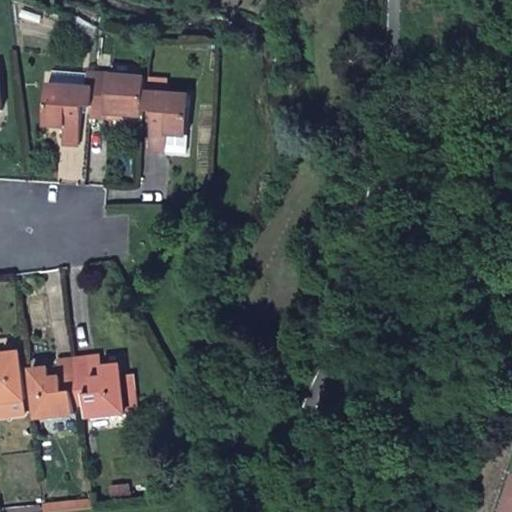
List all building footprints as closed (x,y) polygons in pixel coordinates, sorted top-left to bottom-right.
[(85,86),(95,87),(96,79),(96,72),(86,71),(85,86)] [(96,72),(96,79),(107,80),(108,73),(96,72)] [(105,113),(143,116),(143,111),(145,91),(146,76),(108,73),(107,80),(96,79),(95,87),(93,108),(93,116),(105,117),(105,113)] [(145,91),(143,111),(151,112),(149,149),(186,153),(191,79),(146,76),(145,91)] [(83,107),(93,108),(95,87),(85,86),(47,84),(44,124),(63,126),(62,143),(80,144),(83,107)] [(0,402),(23,400),(25,400),(20,351),(0,353),(0,402)] [(90,359),(74,360),(79,405),(85,405),(87,417),(126,412),(121,377),(120,365),(102,367),(103,378),(92,379),(90,359)] [(79,405),(74,360),(57,362),(58,377),(51,378),(50,369),(32,370),(37,419),(75,416),(74,406),(79,405)] [(132,376),(121,377),(126,412),(136,411),(132,376)] [(23,400),(0,402),(0,418),(25,416),(23,400)] [(42,503),(42,511),(52,511),(91,508),(90,499),(42,503)] [(42,511),(42,503),(0,507),(0,511),(42,511)]
